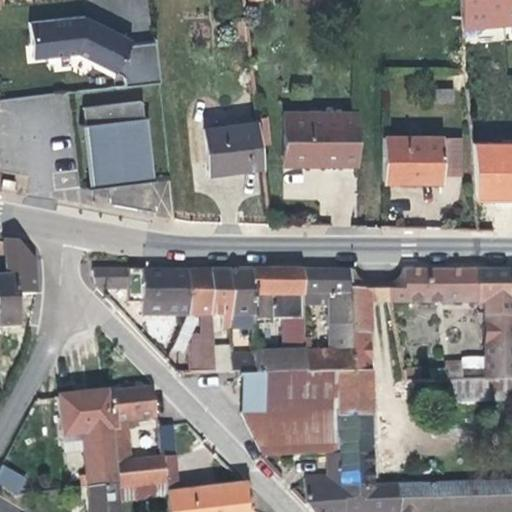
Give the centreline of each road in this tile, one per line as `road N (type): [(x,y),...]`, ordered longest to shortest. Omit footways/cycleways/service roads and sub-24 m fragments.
road 1 (secondary): [(70,228),(179,246),(511,248)]
road 2 (residential): [(66,287),(292,511)]
road 3 (residential): [(66,287),(55,339),(0,442)]
